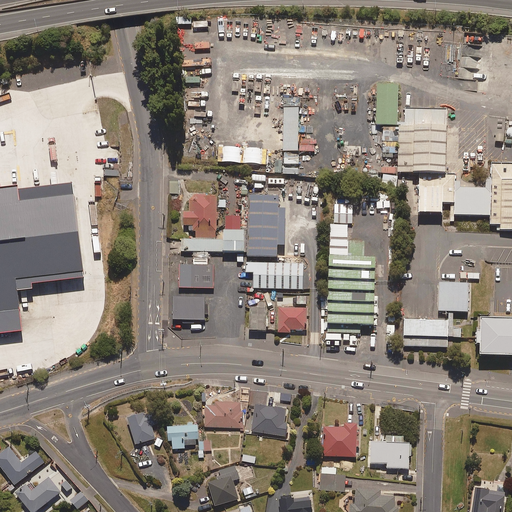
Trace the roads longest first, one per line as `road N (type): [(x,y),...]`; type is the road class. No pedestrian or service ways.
road 1 (residential): [(121,0),(149,155),(146,368)]
road 2 (secondary): [(146,368),(210,362),(435,391)]
road 3 (motorway): [(159,0),(0,24)]
road 4 (residential): [(431,511),(435,391)]
